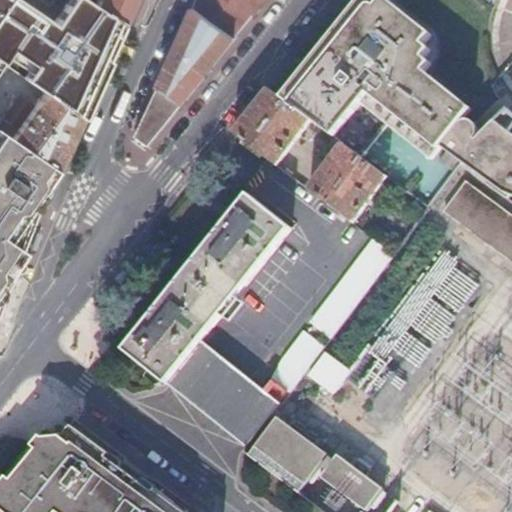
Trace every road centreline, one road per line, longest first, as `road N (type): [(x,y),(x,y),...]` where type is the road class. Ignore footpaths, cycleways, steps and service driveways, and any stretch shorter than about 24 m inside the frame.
road 1 (residential): [(29,345),(255,511)]
road 2 (tertiary): [(135,210),(304,0)]
road 3 (tertiary): [(158,0),(90,150),(106,183),(135,210)]
road 4 (tertiary): [(29,345),(135,210)]
